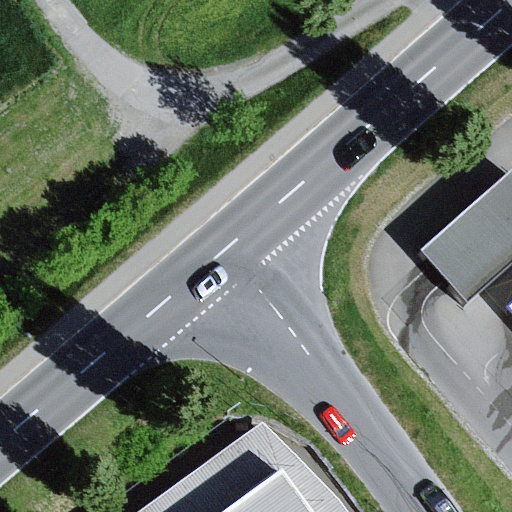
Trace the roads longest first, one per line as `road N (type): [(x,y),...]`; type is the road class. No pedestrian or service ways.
road 1 (track): [(384,0),(230,92),(124,99),(44,0)]
road 2 (secondary): [(511,0),(227,248)]
road 3 (unclassified): [(227,248),(422,511)]
road 4 (secondary): [(227,248),(0,440)]
